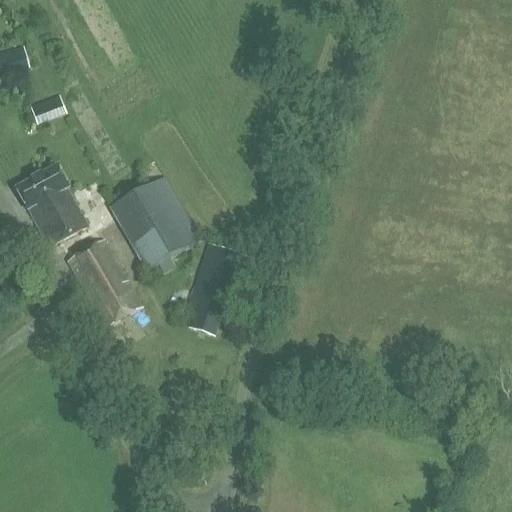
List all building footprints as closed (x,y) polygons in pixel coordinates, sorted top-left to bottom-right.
[(0,79),(31,71),(25,48),(0,55),(0,79)] [(39,128),(69,116),(61,98),(31,109),(39,128)] [(52,251),(90,230),(69,192),(71,190),(59,168),(17,191),(29,213),(30,212),(52,251)] [(149,273),(202,243),(167,180),(113,211),(149,273)] [(87,212),(98,240),(110,235),(100,207),(87,212)] [(108,331),(145,310),(106,243),(70,264),(108,331)] [(227,329),(251,260),(210,246),(187,316),(194,318),(190,330),(216,339),(220,327),(227,329)] [(0,315),(28,294),(14,275),(0,285),(0,315)]
